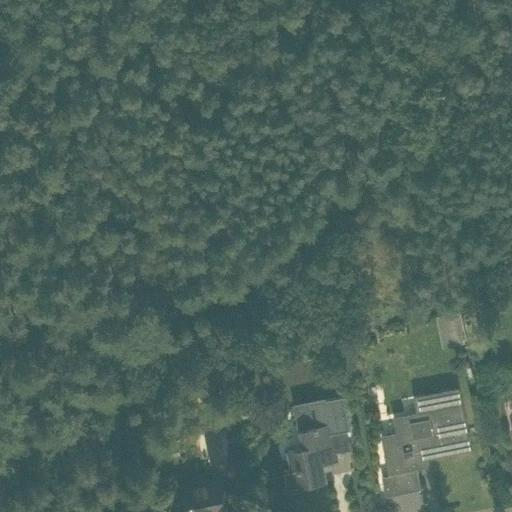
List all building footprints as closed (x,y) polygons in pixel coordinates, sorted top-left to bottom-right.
[(457,312),(440,315),(446,344),(463,341),(457,312)] [(392,473),(381,476),(385,495),(396,493),(421,488),(415,457),(468,447),(464,427),(460,406),(456,387),(413,395),(417,415),(405,417),(408,432),(385,437),(392,473)] [(337,451),(333,433),(349,430),(342,395),(326,398),(330,422),(300,428),(304,446),(288,449),(291,466),(284,468),(288,488),(327,480),(322,454),(337,451)] [(238,456),(229,413),(201,419),(210,462),(238,456)] [(225,511),(219,478),(172,488),(176,511),(225,511)]
